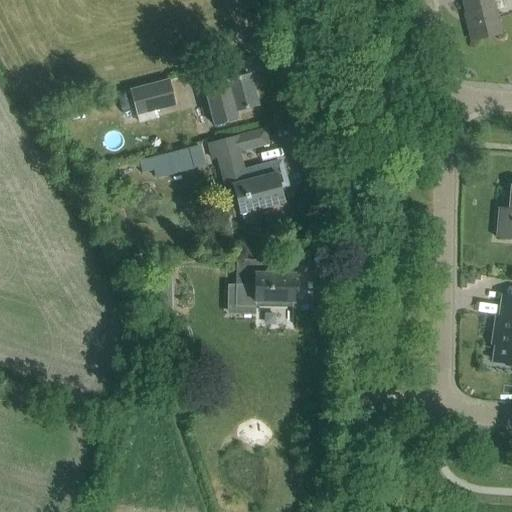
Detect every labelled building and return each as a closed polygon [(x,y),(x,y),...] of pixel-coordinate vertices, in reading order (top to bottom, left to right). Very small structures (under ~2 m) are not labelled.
[(491,0),(467,0),(463,1),(468,25),(467,25),(471,42),(500,35),(491,0)] [(257,106),(249,75),(226,81),(225,77),(206,83),(208,91),(204,92),(213,127),(237,120),(235,112),(257,106)] [(176,105),(169,79),(129,89),(137,116),(176,105)] [(235,138),(208,145),(212,160),(217,159),(226,194),(234,192),(240,216),(242,215),(243,220),(256,217),(255,211),(283,204),(278,187),(285,185),(279,163),(244,172),(239,152),(235,138)] [(185,151),(139,162),(142,174),(154,170),(156,179),(190,170),(185,151)] [(511,185),(510,186),(508,209),(498,209),(496,239),(511,240),(511,185)] [(272,274),(272,261),(236,260),(235,286),(228,285),(227,314),(255,315),(255,309),(290,309),(290,303),(292,303),(293,275),(272,274)] [(168,276),(150,276),(150,296),(169,296),(168,276)] [(511,297),(502,296),(499,318),(494,317),(490,345),(494,346),(492,362),(511,365),(511,297)]
